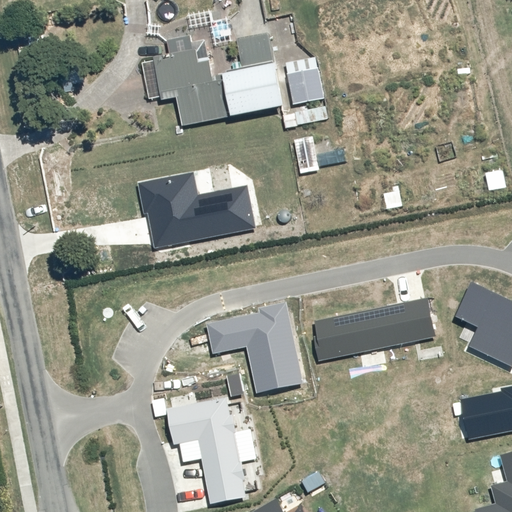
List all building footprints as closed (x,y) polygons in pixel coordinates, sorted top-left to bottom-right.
[(159,105),(177,101),(183,132),(284,114),(268,35),(236,41),(242,72),(213,79),(204,44),(191,39),(169,41),(169,57),(153,60),(159,105)] [(286,62),(294,105),(325,99),(325,97),(317,56),(286,62)] [(325,104),(283,114),(286,129),(329,118),(325,104)] [(322,148),(323,150),(317,152),(313,135),(292,140),(295,150),(300,171),(322,166),(321,164),(348,157),(345,145),(333,148),(332,145),(322,148)] [(192,175),(142,186),(147,210),(155,209),(157,217),(152,218),(158,246),(253,227),(245,188),(197,198),(192,175)] [(511,299),(471,281),(455,316),(477,325),(467,346),(511,365),(511,299)] [(429,298),(317,322),(325,360),(437,337),(429,298)] [(504,393),(464,401),(472,441),(511,433),(511,385),(503,388),(504,393)] [(228,398),(171,408),(177,444),(199,440),(212,507),(250,500),(243,464),(259,461),(253,430),(235,433),(228,398)] [(511,511),(511,452),(501,455),(508,482),(493,485),(499,508),(482,511),(511,511)] [(286,511),(278,499),(256,511),(286,511)]
